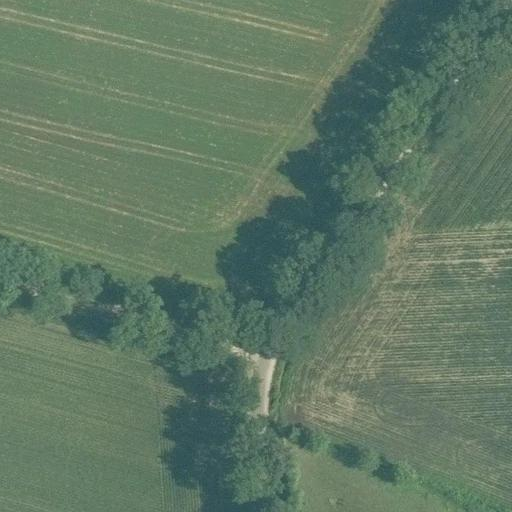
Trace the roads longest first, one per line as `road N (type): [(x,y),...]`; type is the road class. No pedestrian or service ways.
road 1 (unclassified): [(260,511),(259,353),(503,0)]
road 2 (track): [(0,280),(259,353)]
